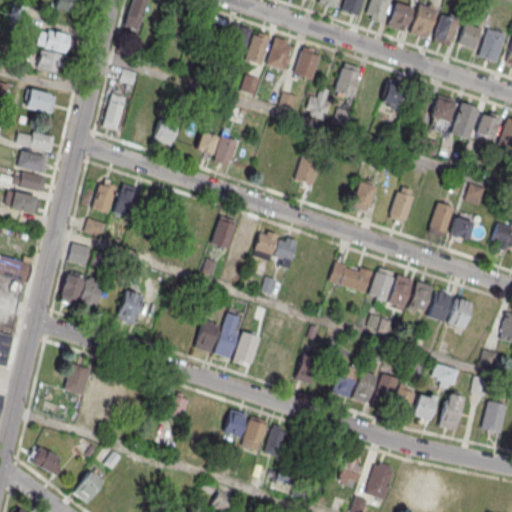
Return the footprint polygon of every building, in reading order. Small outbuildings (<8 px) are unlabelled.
[(75,0),(54,0),(53,8),(73,12),(75,0)] [(146,0),(130,0),(122,25),(137,30),(146,0)] [(151,0),(145,26),(157,29),(164,0),(151,0)] [(341,0),(360,0),(356,15),(339,9),(341,0)] [(367,0),(364,12),(370,14),(368,19),(379,22),(386,0),(367,0)] [(393,1),(385,25),(402,31),(410,7),(393,1)] [(416,3),(407,32),(424,37),(434,9),(416,3)] [(186,37),(192,10),(174,6),(168,33),(186,37)] [(225,21),(207,15),(199,39),(217,45),(225,21)] [(440,15),(431,40),(448,46),(456,20),(440,15)] [(223,50),(240,56),(249,28),(232,23),(223,50)] [(463,23),(456,44),(472,49),(479,28),(463,23)] [(63,52),(68,35),(40,27),(34,44),(63,52)] [(485,29),(476,56),(493,62),(502,34),(485,29)] [(251,34),(243,58),(258,63),(267,35),(256,31),(255,35),(251,34)] [(273,36),(263,64),(281,70),(289,46),(284,44),(285,40),(273,36)] [(511,36),(503,64),(511,67),(511,36)] [(301,46),(292,73),(308,78),(317,55),(309,52),(310,49),(301,46)] [(64,55),(38,49),(34,66),(60,72),(64,55)] [(340,66),(332,90),(349,95),(357,72),(340,66)] [(118,81),(132,84),(134,72),(120,69),(118,81)] [(364,70),(356,97),(372,102),(381,76),(364,70)] [(244,73),(257,78),(251,94),(238,89),(244,73)] [(396,109),(403,87),(386,82),(379,104),(396,109)] [(318,86),(315,96),(308,94),(303,107),(308,109),(307,114),(321,119),(326,103),(323,102),(327,89),(318,86)] [(29,89),(25,105),(49,111),(53,95),(29,89)] [(281,90),(294,95),(289,109),(276,105),(281,90)] [(110,92),(100,125),(114,129),(124,96),(110,92)] [(453,100),(435,93),(427,116),(433,117),(429,128),(442,133),(453,100)] [(459,101),(477,107),(467,138),(448,132),(459,101)] [(335,106),(347,111),(342,125),(330,121),(335,106)] [(142,107),(133,137),(149,142),(158,112),(142,107)] [(486,115),(480,113),(473,132),(490,138),(498,114),(488,111),(486,115)] [(159,115),(151,139),(167,144),(176,121),(159,115)] [(361,116),(371,120),(367,133),(356,129),(361,116)] [(511,119),(505,117),(497,140),(511,145),(511,119)] [(199,130),(193,147),(209,153),(215,136),(199,130)] [(31,131),(30,135),(16,132),(13,142),(48,151),(52,136),(31,131)] [(218,135),(210,158),(227,164),(235,140),(218,135)] [(420,136),(433,141),(428,155),(415,151),(420,136)] [(19,150),(15,165),(39,171),(43,156),(19,150)] [(299,155),(318,161),(309,186),(291,180),(299,155)] [(335,167),(319,162),(310,191),(325,196),(335,167)] [(342,182),(355,181),(354,163),(341,164),(342,182)] [(20,170),(16,185),(40,191),(44,176),(20,170)] [(90,207),(106,212),(114,183),(97,179),(90,207)] [(356,180),(348,203),(364,209),(373,186),(356,180)] [(112,211),(129,216),(138,187),(121,182),(112,211)] [(477,203),(481,187),(468,184),(463,199),(477,203)] [(10,190),(6,206),(30,212),(34,196),(10,190)] [(395,190),(387,214),(403,220),(412,196),(395,190)] [(435,201),(426,228),(442,234),(452,207),(435,201)] [(195,208),(180,202),(170,227),(185,234),(195,208)] [(453,216),(471,221),(465,239),(447,234),(453,216)] [(81,230),(99,237),(103,223),(86,217),(81,230)] [(216,218),(208,242),(224,248),(233,224),(216,218)] [(236,225),(225,256),(242,262),(253,230),(252,230),(253,226),(238,221),(236,225)] [(495,221),(511,227),(503,250),(494,246),(495,242),(488,239),(495,221)] [(257,231),(249,255),(266,260),(274,237),(257,231)] [(282,240),(276,238),(271,255),(280,258),(278,264),(286,267),(294,240),(284,236),(282,240)] [(66,259),(83,264),(88,246),(70,242),(66,259)] [(0,274),(25,280),(31,257),(22,255),(21,259),(0,254),(0,274)] [(326,279),(362,292),(370,270),(358,266),(356,270),(343,266),(344,263),(333,259),(326,279)] [(373,271),(365,295),(383,301),(391,276),(389,276),(391,271),(377,266),(375,271),(373,271)] [(57,298),(92,309),(100,282),(65,271),(57,298)] [(394,273),(410,279),(401,306),(385,301),(394,273)] [(414,280),(430,285),(421,310),(414,308),(413,310),(404,308),(414,280)] [(141,294),(124,288),(114,317),(131,323),(141,294)] [(433,290),(425,314),(441,319),(450,296),(433,290)] [(470,303),(460,333),(453,331),(455,325),(445,322),(453,297),(470,303)] [(511,343),(511,307),(507,306),(495,336),(511,343)] [(170,338),(179,314),(164,308),(155,333),(170,338)] [(225,312),(211,352),(227,358),(236,332),(232,330),(237,316),(225,312)] [(201,318),(191,346),(207,352),(217,324),(201,318)] [(239,330),(229,361),(239,364),(240,360),(249,363),(258,335),(239,330)] [(0,331),(10,334),(4,365),(0,364),(0,331)] [(278,347),(269,373),(285,378),(294,352),(278,347)] [(300,354),(292,380),(308,385),(316,359),(300,354)] [(450,388),(455,369),(433,362),(428,382),(450,388)] [(70,364),(61,390),(77,395),(86,369),(70,364)] [(338,364),(329,392),(345,397),(354,369),(338,364)] [(91,366),(83,392),(99,397),(107,372),(91,366)] [(358,371),(349,398),(365,404),(374,376),(358,371)] [(380,373),(369,404),(385,410),(396,379),(380,373)] [(485,378),(472,376),(470,391),(483,393),(485,378)] [(109,380),(98,413),(114,419),(126,380),(117,377),(115,382),(109,380)] [(126,411),(146,411),(146,385),(126,385),(126,411)] [(408,415),(426,421),(435,396),(417,390),(408,415)] [(165,414),(180,418),(186,395),(171,391),(165,414)] [(47,414),(51,397),(37,393),(33,410),(47,414)] [(443,393),(435,426),(453,430),(460,397),(443,393)] [(204,400),(189,395),(182,420),(198,425),(204,400)] [(485,401),(479,429),(497,433),(504,405),(485,401)] [(228,409),(220,432),(236,437),(244,415),(228,409)] [(249,417),(239,446),(256,451),(265,423),(249,417)] [(269,427),(261,452),(277,457),(285,432),(269,427)] [(52,475),(57,454),(34,448),(29,470),(52,475)] [(352,487),(362,457),(344,452),(335,481),(352,487)] [(392,467),(373,460),(363,493),(382,499),(392,467)] [(71,492),(85,502),(101,479),(87,469),(71,492)] [(438,509),(445,477),(426,473),(427,472),(408,469),(401,503),(419,507),(419,505),(438,509)] [(99,511),(103,511),(122,488),(108,478),(88,504),(99,511)] [(223,511),(233,497),(217,488),(207,505),(219,511),(223,511)] [(499,511),(504,494),(489,490),(484,511),(485,511),(499,511)] [(141,511),(133,507),(138,500),(121,491),(108,511),(141,511)] [(360,511),(364,500),(353,496),(349,511),(353,511),(360,511)]
